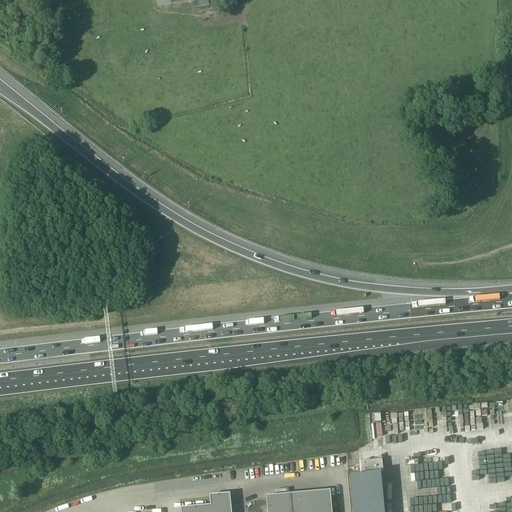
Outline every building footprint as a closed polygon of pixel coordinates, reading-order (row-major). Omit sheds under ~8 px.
[(193,0),(194,1),(196,9),(209,7),(207,0),(193,0)] [(511,473),(503,474),(504,471),(511,470),(511,462),(511,461),(511,454),(503,452),(503,444),(492,445),(494,461),(492,468),(500,471),(502,497),(503,496),(511,498),(511,473)] [(383,473),(381,461),(360,463),(361,475),(383,473)] [(210,507),(180,509),(180,511),(230,511),(229,495),(209,497),(210,507)] [(291,511),(290,495),(265,497),(266,511),(291,511)]
